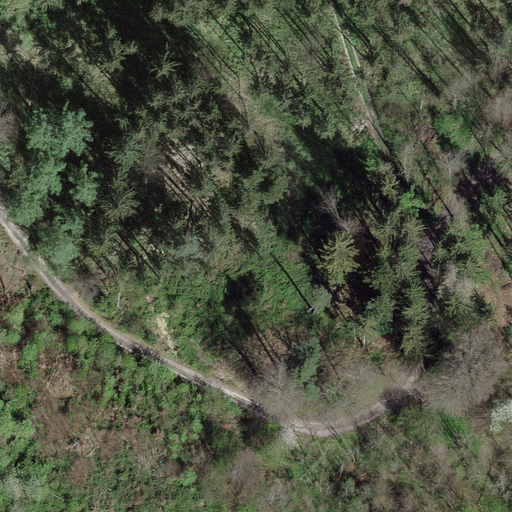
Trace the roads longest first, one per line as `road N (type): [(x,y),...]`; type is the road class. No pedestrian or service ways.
road 1 (track): [(0,219),(54,285),(145,356),(267,413),(342,429),(395,403)]
road 2 (track): [(395,403),(427,377),(437,350),(427,247),(511,143)]
